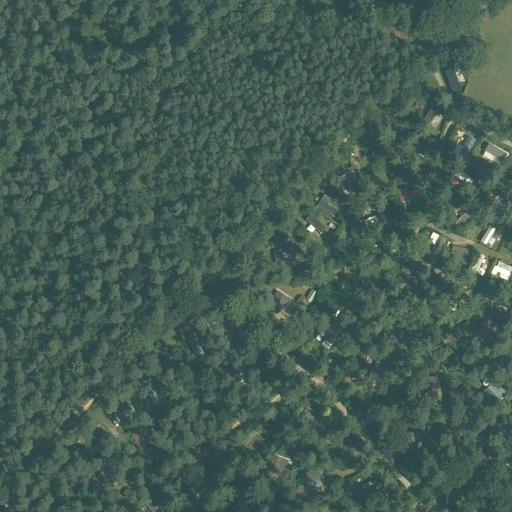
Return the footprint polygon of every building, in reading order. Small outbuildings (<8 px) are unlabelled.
[(453,92),(461,89),(453,67),(445,70),(453,92)] [(428,88),(414,106),(421,111),(434,93),(428,88)] [(434,104),(423,122),(431,126),(441,108),(434,104)] [(401,125),(395,123),(391,143),(397,145),(401,125)] [(474,141),(469,139),(461,155),(467,157),(474,141)] [(503,155),(488,145),(485,151),(499,160),(503,155)] [(380,153),(375,149),(364,166),(369,170),(380,153)] [(406,160),(424,174),(429,168),(411,154),(406,160)] [(453,177),(467,188),(473,180),(459,169),(453,177)] [(352,171),(344,173),(350,192),(358,190),(352,171)] [(398,192),(400,201),(421,196),(419,187),(398,192)] [(479,207),(485,211),(497,194),(491,190),(479,207)] [(322,195),(317,204),(336,216),(342,208),(322,195)] [(475,213),(471,208),(457,219),(461,224),(475,213)] [(324,228),(310,213),(304,217),(319,233),(324,228)] [(364,222),(369,232),(370,235),(380,230),(374,217),(364,222)] [(496,229),(490,226),(482,239),(487,242),(496,229)] [(439,235),(427,257),(433,260),(445,238),(439,235)] [(295,261),(293,244),(286,245),(287,251),(274,253),(276,263),(288,261),(289,262),(295,261)] [(456,247),(454,255),(470,259),(472,251),(456,247)] [(470,271),(476,274),(485,257),(479,254),(470,271)] [(511,270),(497,263),(493,269),(507,277),(511,270)] [(398,274),(396,283),(414,286),(416,277),(398,274)] [(361,290),(372,293),(375,283),(364,280),(361,290)] [(435,298),(442,309),(454,301),(448,291),(435,298)] [(277,292),(271,303),(278,306),(277,308),(284,311),(291,295),(283,292),(282,294),(277,292)] [(404,296),(400,292),(395,298),(399,302),(404,296)] [(231,319),(218,328),(226,340),(239,331),(236,326),(236,325),(235,325),(231,319)] [(483,323),(485,324),(480,333),(488,338),(496,326),(485,320),(483,323)] [(342,341),(345,336),(335,328),(336,326),(331,323),(325,332),(330,335),(326,340),(333,345),(338,338),(342,341)] [(394,331),(392,341),(407,343),(409,333),(394,331)] [(197,361),(206,357),(195,332),(186,336),(197,361)] [(172,380),(180,376),(170,355),(163,358),(172,380)] [(249,370),(254,368),(251,363),(231,373),(236,384),(252,376),(249,370)] [(383,383),(386,370),(376,367),(375,370),(371,369),(369,377),(379,380),(379,382),(383,383)] [(143,380),(153,404),(161,401),(151,377),(143,380)] [(426,393),(431,391),(440,389),(437,377),(423,381),(426,393)] [(493,403),(502,390),(491,381),(481,395),(493,403)] [(186,409),(195,418),(207,406),(198,397),(186,409)] [(113,415),(119,423),(135,412),(129,404),(113,415)] [(307,429),(316,420),(311,416),(310,417),(304,412),(299,416),(304,421),(302,424),(307,429)] [(151,442),(148,443),(145,436),(148,435),(145,429),(132,434),(139,449),(142,448),(144,453),(154,449),(151,442)] [(406,438),(404,450),(416,452),(420,452),(421,443),(417,443),(418,435),(404,432),(403,437),(406,438)] [(259,447),(263,441),(259,437),(253,444),(252,443),(247,449),(256,456),(262,449),(259,447)] [(476,438),(477,446),(491,445),(491,437),(476,438)] [(77,453),(83,462),(103,447),(96,438),(77,453)] [(352,446),(341,447),(342,457),(342,462),(356,461),(355,454),(353,454),(352,446)] [(196,453),(197,448),(192,447),(191,472),(201,473),(202,462),(204,463),(205,454),(196,453)] [(270,467),(283,472),(289,458),(275,453),(270,467)] [(106,468),(98,478),(111,487),(117,478),(108,472),(109,470),(106,468)] [(307,474),(306,481),(312,482),(313,480),(318,481),(319,472),(313,472),(313,475),(307,474)] [(367,502),(378,498),(377,496),(382,494),(378,484),(363,489),(367,502)] [(449,506),(461,508),(464,490),(453,488),(449,506)] [(155,499),(157,498),(149,491),(141,500),(153,511),(157,511),(163,507),(155,499)] [(231,508),(232,511),(244,511),(252,510),(250,502),(248,502),(246,495),(237,498),(239,505),(231,508)]
